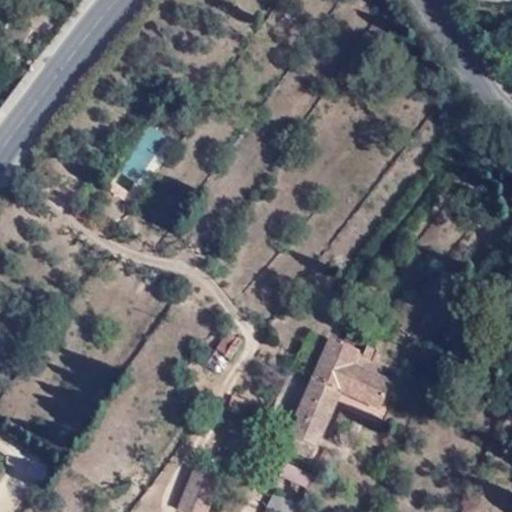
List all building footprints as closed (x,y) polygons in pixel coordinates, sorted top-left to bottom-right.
[(238,344),(224,335),(216,350),(231,359),(238,344)] [(352,368),(357,357),(329,343),(283,438),(294,443),(290,453),(308,461),(341,396),(377,413),(390,387),(352,368)] [(249,407),(231,399),(225,412),(233,416),(227,432),(237,436),(249,407)] [(208,480),(219,485),(229,463),(217,459),(208,480)] [(286,459),(279,473),(301,484),(308,470),(286,459)] [(193,474),(176,508),(184,511),(205,511),(219,485),(208,480),(193,474)] [(295,511),(275,501),(269,511),(295,511)]
